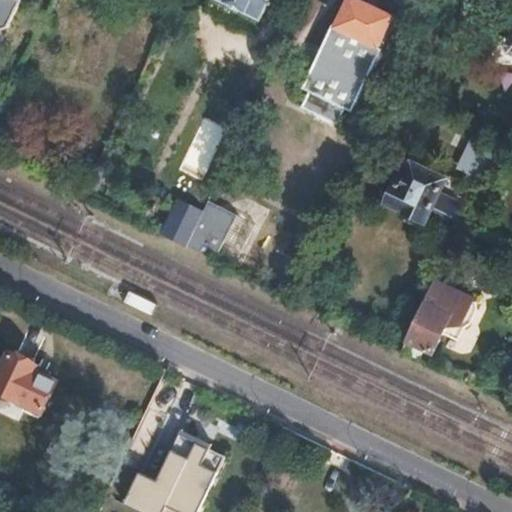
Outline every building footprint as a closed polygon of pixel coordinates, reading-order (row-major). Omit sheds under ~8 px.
[(0,0),(0,29),(6,27),(18,0),(0,0)] [(212,0),(209,7),(254,29),(258,19),(261,20),(270,0),(282,0),(283,0),(212,0)] [(376,45),(390,18),(351,0),(348,0),(336,28),(332,26),(302,88),(309,92),(302,107),(338,124),(346,108),(352,111),(363,87),(370,91),(378,75),(371,71),(382,48),(376,45)] [(303,113),(278,164),(314,182),(339,130),(303,113)] [(203,115),(179,160),(205,174),(228,128),(203,115)] [(496,154),(470,142),(463,159),(488,171),(496,154)] [(105,187),(103,177),(109,165),(99,161),(86,190),(111,202),(116,191),(105,187)] [(435,195),(443,181),(410,165),(399,188),(393,186),(384,206),(402,215),(403,225),(413,229),(420,226),(423,221),(443,230),(455,205),(435,195)] [(184,247),(200,213),(178,203),(162,236),(184,247)] [(214,261),(235,218),(205,204),(184,247),(214,261)] [(486,301),(483,291),(462,280),(454,297),(432,288),(401,352),(418,360),(422,351),(432,356),(441,336),(455,341),(459,333),(474,325),(486,301)] [(306,306),(314,289),(305,285),(297,301),(306,306)] [(13,350),(0,377),(0,389),(28,403),(26,407),(42,415),(60,380),(32,366),(35,361),(13,350)] [(195,511),(210,511),(231,471),(177,445),(155,492),(195,511)]
